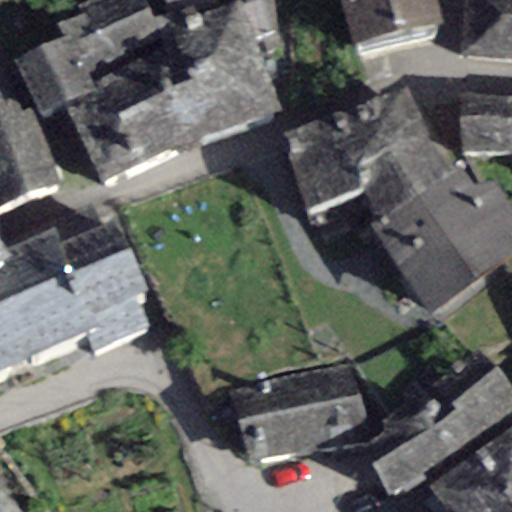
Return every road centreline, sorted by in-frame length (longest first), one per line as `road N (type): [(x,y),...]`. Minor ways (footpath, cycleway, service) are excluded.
road 1 (residential): [(0,244),(396,83),(511,79)]
road 2 (residential): [(0,412),(127,370),(158,377),(184,402),(233,511)]
road 3 (residential): [(392,511),(511,428)]
